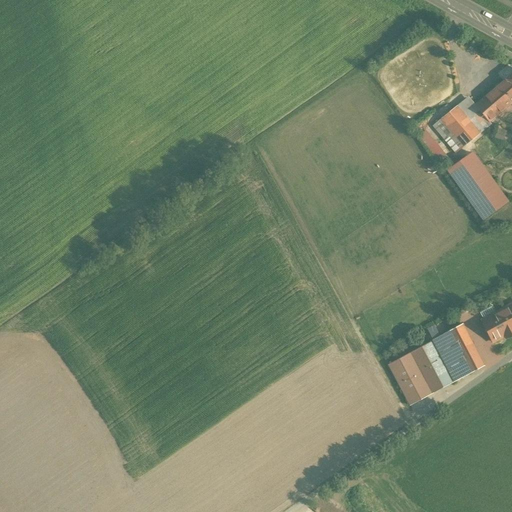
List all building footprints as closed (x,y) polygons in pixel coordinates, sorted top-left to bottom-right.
[(505,80),(511,74),(511,69),(510,67),(501,75),(505,80)] [(511,74),(505,80),(475,106),(488,122),(511,101),(511,74)] [(463,147),(480,133),(457,106),(440,120),(462,145),(463,147)] [(462,145),(440,120),(433,126),(454,151),(462,145)] [(440,161),(447,155),(425,129),(417,136),(440,161)] [(507,202),(472,153),(447,170),(483,219),(507,202)] [(511,332),(511,302),(480,319),(493,342),(511,332)] [(486,360),(465,320),(391,359),(412,399),(486,360)]
